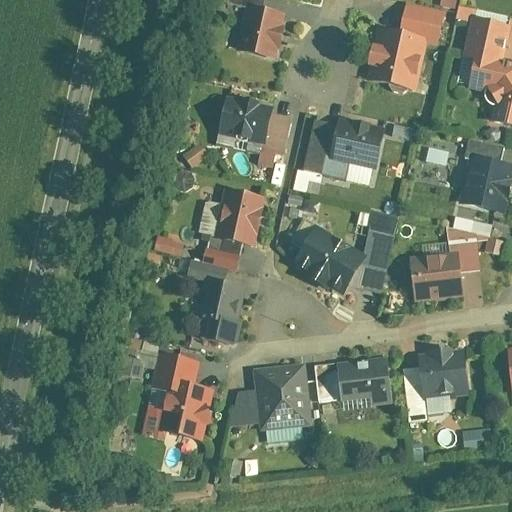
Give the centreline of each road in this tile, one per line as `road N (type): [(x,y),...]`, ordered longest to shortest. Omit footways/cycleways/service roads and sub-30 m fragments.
road 1 (tertiary): [(0,468),(102,0)]
road 2 (residential): [(511,317),(262,351)]
